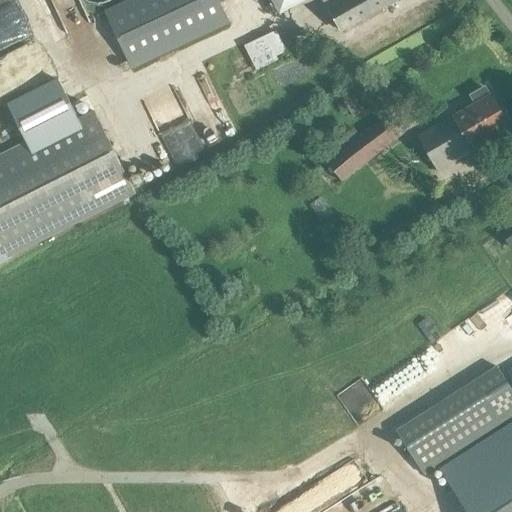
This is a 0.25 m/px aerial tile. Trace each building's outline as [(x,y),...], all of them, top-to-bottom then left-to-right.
[(221,4),(226,1),(228,0),(227,0),(130,0),(105,12),(132,68),(229,22),(221,4)] [(342,31),(396,1),(397,0),(324,0),(325,0),(324,0),(344,0),(329,9),(342,31)] [(439,172),(511,130),(491,95),(489,96),(485,89),(471,96),(476,104),(419,137),(439,172)] [(5,257),(135,191),(95,111),(0,159),(0,261),(6,259),(5,257)] [(343,181),(398,139),(383,119),(328,162),(343,181)] [(511,247),(511,224),(501,232),(511,247)] [(511,418),(511,389),(497,367),(397,432),(425,475),(511,418)] [(511,511),(511,423),(441,469),(468,511),(511,511)]
